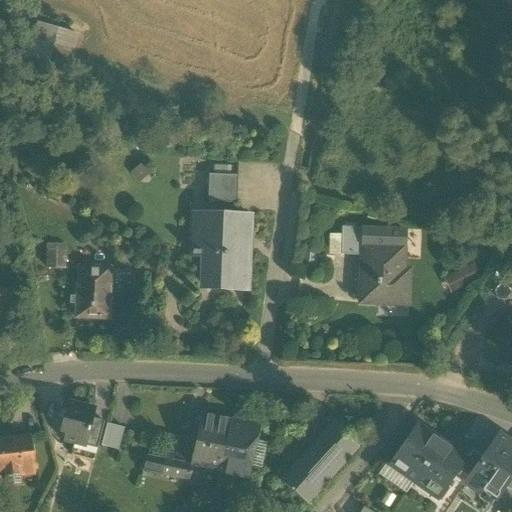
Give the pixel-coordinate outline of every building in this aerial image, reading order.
[(79,36),(36,23),(26,59),(48,66),(54,46),(73,52),(79,36)] [(213,166),(212,177),(230,178),(231,167),(213,166)] [(209,202),(237,204),(238,179),(230,178),(212,177),(211,177),(209,202)] [(207,292),(249,293),(251,218),(195,216),(195,238),(209,239),(207,292)] [(341,256),(361,256),(362,246),(363,246),(364,230),(364,228),(342,228),(341,236),(341,256)] [(363,246),(404,248),(405,232),(364,230),(363,246)] [(328,255),(341,256),(341,236),(329,236),(328,255)] [(52,246),(52,265),(68,265),(67,245),(52,246)] [(406,306),(408,306),(408,299),(409,271),(403,271),(404,248),(363,246),(362,246),(361,256),(360,304),(378,305),(378,297),(406,298),(406,306)] [(119,270),(145,284),(150,274),(123,260),(119,270)] [(473,264),(443,278),(450,295),(480,280),(473,264)] [(76,320),(109,322),(111,288),(109,288),(110,272),(81,270),(80,287),(78,287),(76,320)] [(425,272),(409,271),(408,299),(425,300),(425,272)] [(378,297),(378,305),(406,306),(406,298),(378,297)] [(75,444),(85,447),(92,421),(95,412),(68,404),(61,431),(67,432),(64,441),(75,444)] [(201,414),(195,441),(225,447),(230,421),(201,414)] [(72,454),(94,460),(97,449),(103,425),(92,421),(85,447),(75,444),(72,454)] [(258,427),(230,421),(225,447),(219,473),(246,479),(249,467),(255,442),(258,427)] [(331,424),(292,467),(319,491),(358,448),(331,424)] [(101,445),(117,449),(123,429),(107,425),(101,445)] [(390,468),(412,483),(440,444),(417,428),(390,468)] [(511,445),(498,436),(484,457),(468,480),(464,485),(479,495),(481,492),(495,501),(504,489),(511,476),(511,445)] [(0,441),(0,479),(34,475),(30,438),(0,441)] [(219,473),(225,447),(195,441),(189,464),(190,466),(219,473)] [(266,445),(255,442),(249,467),(261,470),(266,445)] [(463,459),(440,444),(412,483),(436,500),(456,471),(464,460),(463,459)] [(484,457),(471,447),(463,459),(464,460),(456,471),(468,480),(484,457)] [(161,476),(189,481),(191,471),(183,466),(173,464),(174,457),(166,455),(164,462),(162,473),(161,476)] [(142,472),(161,476),(162,473),(164,462),(145,458),(142,472)] [(405,495),(412,483),(390,468),(386,465),(378,476),(405,495)] [(319,491),(292,467),(279,482),(306,506),(319,491)]
